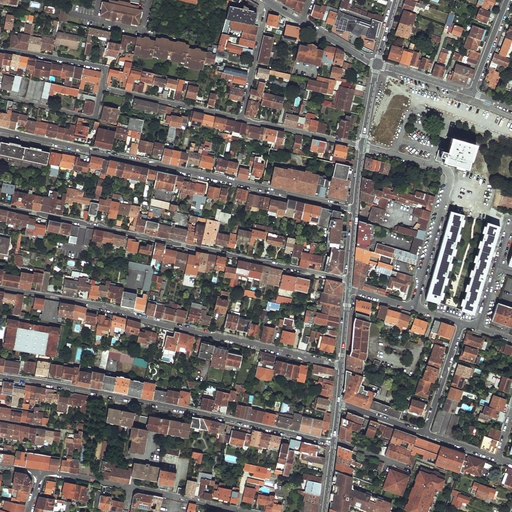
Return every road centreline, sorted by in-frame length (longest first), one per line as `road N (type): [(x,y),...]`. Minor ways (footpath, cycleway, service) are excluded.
road 1 (residential): [(354,210),(0,131)]
road 2 (residential): [(0,205),(348,279)]
road 3 (residential): [(341,365),(0,288)]
road 4 (residential): [(0,376),(333,443)]
road 5 (residential): [(361,146),(448,172),(415,308)]
road 6 (residential): [(40,471),(247,511)]
road 7 (residential): [(240,120),(102,88)]
road 8 (residential): [(102,88),(107,67),(0,47)]
road 9 (residential): [(377,64),(268,1)]
road 10 (residential): [(0,96),(91,117),(102,88)]
road 11 (residential): [(361,146),(240,120)]
road 12 (residential): [(240,120),(268,1)]
